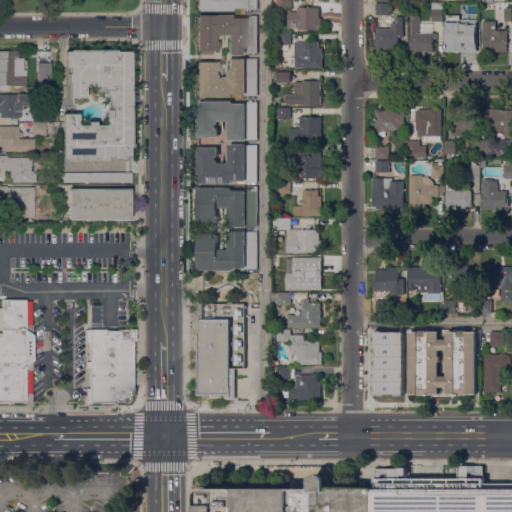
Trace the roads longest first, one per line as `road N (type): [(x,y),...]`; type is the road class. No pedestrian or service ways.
road 1 (residential): [(351,435),(351,0)]
road 2 (secondary): [(164,339),(162,86)]
road 3 (residential): [(162,26),(0,25)]
road 4 (residential): [(511,79),(351,79)]
road 5 (residential): [(511,237),(351,237)]
road 6 (secondary): [(511,435),(351,435)]
road 7 (secondary): [(164,435),(36,436)]
